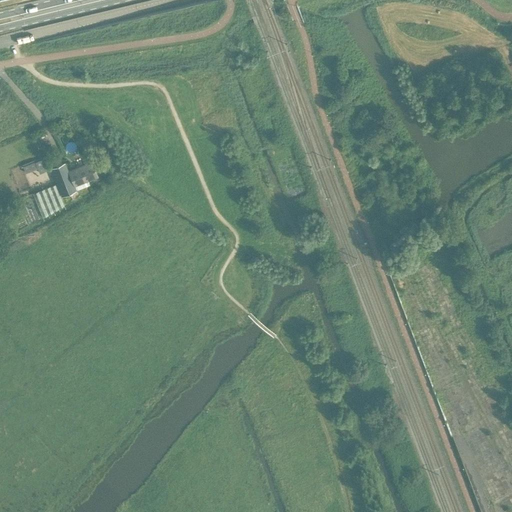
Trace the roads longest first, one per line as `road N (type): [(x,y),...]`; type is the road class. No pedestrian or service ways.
road 1 (unclassified): [(0,43),(179,0)]
road 2 (primary): [(0,29),(122,0)]
